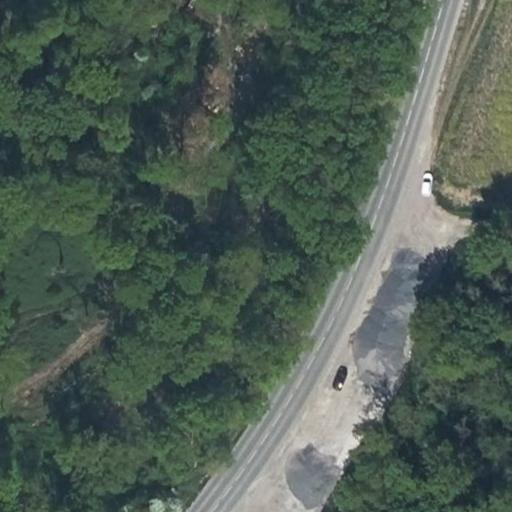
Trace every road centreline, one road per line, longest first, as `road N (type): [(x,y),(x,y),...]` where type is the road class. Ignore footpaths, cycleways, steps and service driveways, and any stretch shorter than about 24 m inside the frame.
road 1 (secondary): [(211,511),(292,392),(354,272),(443,0)]
road 2 (track): [(491,0),(445,102),(386,188)]
